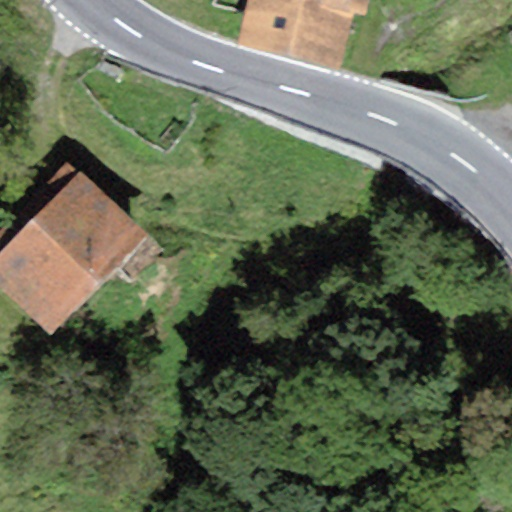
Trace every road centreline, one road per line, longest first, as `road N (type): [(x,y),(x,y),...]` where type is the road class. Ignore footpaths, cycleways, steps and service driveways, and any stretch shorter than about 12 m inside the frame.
road 1 (secondary): [(91,0),(179,56),(418,134),(511,206)]
road 2 (track): [(79,0),(46,99),(67,147)]
